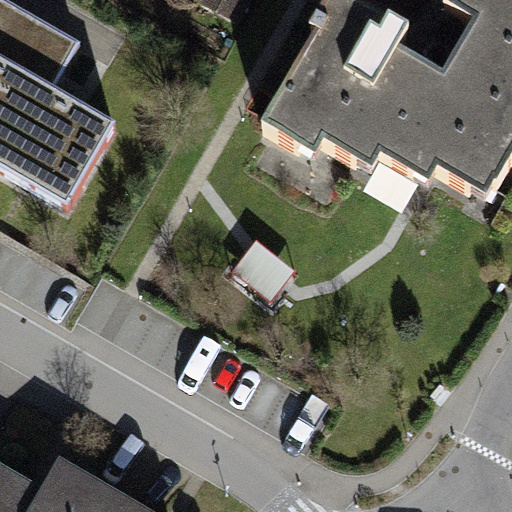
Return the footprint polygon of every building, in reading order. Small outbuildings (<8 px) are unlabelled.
[(254,0),(200,0),(198,5),(240,27),(254,0)] [(419,44),(342,0),(338,0),(315,39),(323,44),(270,135),(323,166),(330,154),(379,182),(387,168),(437,197),(445,183),(496,212),(511,184),(511,0),(458,0),(449,17),(480,35),(451,85),(409,61),(419,44)] [(85,51),(0,2),(0,178),(72,220),(121,135),(58,99),(85,51)] [(0,511),(34,511),(44,495),(0,470),(0,511)] [(44,495),(34,511),(141,511),(95,485),(90,495),(55,476),(44,495)]
